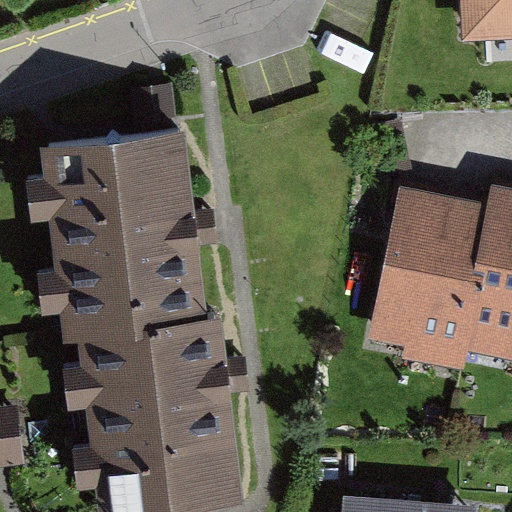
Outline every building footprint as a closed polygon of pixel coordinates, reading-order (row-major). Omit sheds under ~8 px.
[(511,0),(461,0),(464,45),(511,42),(511,0)] [(210,322),(187,132),(41,150),(45,182),(27,184),(32,226),(49,224),(55,274),(37,276),(43,320),(61,318),(65,348),(80,346),(141,338),(141,331),(210,322)] [(464,370),(468,353),(483,275),(477,274),(490,205),(402,188),(372,340),(407,347),(405,359),(464,370)] [(511,192),(493,189),(490,205),(477,274),(483,275),(468,353),(511,361),(511,192)] [(99,511),(210,511),(246,508),(224,321),(210,322),(141,331),(141,338),(80,346),(83,368),(66,370),(71,414),(88,412),(92,450),(76,452),(81,494),(97,492),(99,511)] [(19,407),(0,409),(0,469),(26,466),(19,407)] [(343,511),(478,511),(479,509),(345,498),(343,511)]
